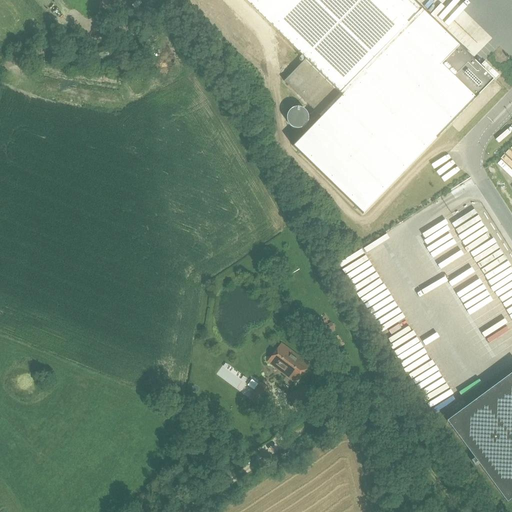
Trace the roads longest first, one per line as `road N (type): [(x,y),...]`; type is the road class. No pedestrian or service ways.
road 1 (unknown): [(486,191),(428,213),(399,235),(394,259),(446,355),(472,369),(511,358)]
road 2 (track): [(257,459),(359,393),(456,511)]
road 3 (unclassified): [(511,230),(475,164),(482,142),(511,113)]
road 4 (track): [(4,64),(122,30)]
